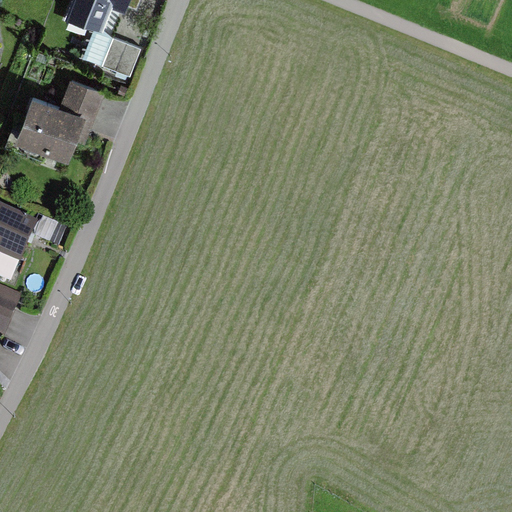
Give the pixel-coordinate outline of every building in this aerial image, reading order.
[(103,30),(112,8),(124,13),(128,0),(67,0),(62,13),(94,26),(103,30)] [(103,30),(94,26),(83,52),(103,60),(114,35),(103,30)] [(114,35),(103,60),(103,61),(130,73),(142,45),(114,34),(114,35)] [(61,104),(87,114),(77,139),(86,143),(106,91),(71,78),(61,104)] [(32,93),(15,139),(69,160),(77,139),(87,114),(61,104),(32,93)] [(0,256),(21,266),(39,225),(0,208),(0,256)] [(0,335),(5,338),(23,297),(0,286),(0,335)]
